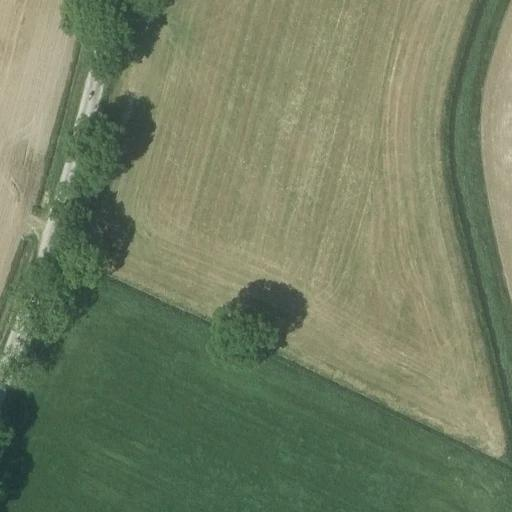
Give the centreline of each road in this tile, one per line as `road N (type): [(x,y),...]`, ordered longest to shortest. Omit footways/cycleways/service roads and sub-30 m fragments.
road 1 (unclassified): [(0,377),(71,176),(112,0)]
road 2 (track): [(502,0),(468,128),(511,343)]
